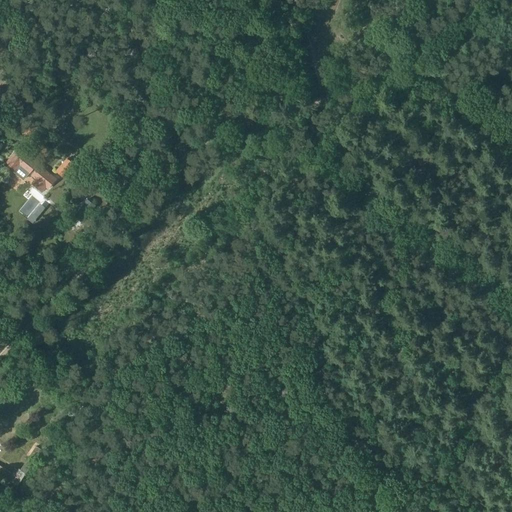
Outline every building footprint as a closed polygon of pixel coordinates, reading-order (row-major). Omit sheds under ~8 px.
[(289,88),(274,82),(270,92),(286,97),(289,88)] [(15,168),(17,169),(20,165),(29,172),(31,171),(34,173),(32,175),(37,179),(33,183),(42,191),(46,186),(48,188),(56,179),(40,165),(40,166),(37,163),(35,161),(36,160),(32,157),(32,158),(23,151),(24,150),(21,148),(20,149),(19,148),(7,161),(9,163),(9,164),(13,168),(15,168)] [(62,167),(58,172),(63,176),(73,164),(66,158),(60,166),(62,167)] [(82,197),(75,207),(89,218),(96,208),(82,197)] [(13,474),(6,469),(1,466),(0,465),(0,473),(18,485),(41,449),(33,444),(13,474)]
